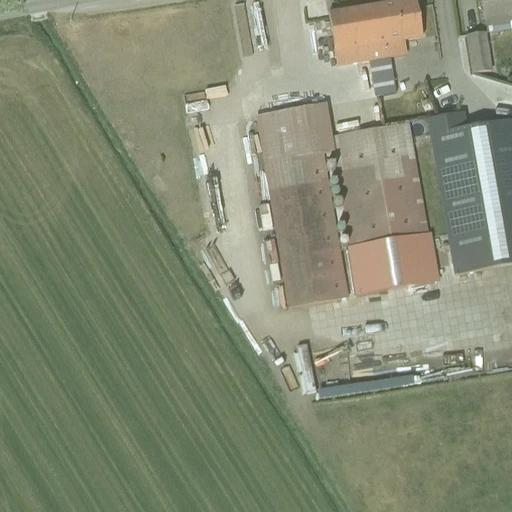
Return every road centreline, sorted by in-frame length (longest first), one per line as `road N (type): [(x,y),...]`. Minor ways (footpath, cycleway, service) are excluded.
road 1 (unknown): [(242,0),(255,70),(237,106),(228,168),(242,254),(262,305),(284,320),(318,323),(510,302)]
road 2 (unknown): [(435,0),(445,71),(473,114)]
